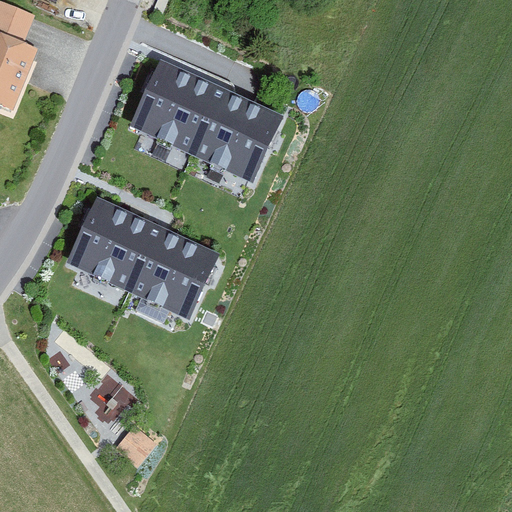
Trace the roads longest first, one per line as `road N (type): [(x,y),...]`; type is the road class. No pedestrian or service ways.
road 1 (tertiary): [(0,266),(25,227),(121,0)]
road 2 (unclassified): [(0,334),(124,511)]
road 3 (unknown): [(118,8),(226,70),(246,103)]
